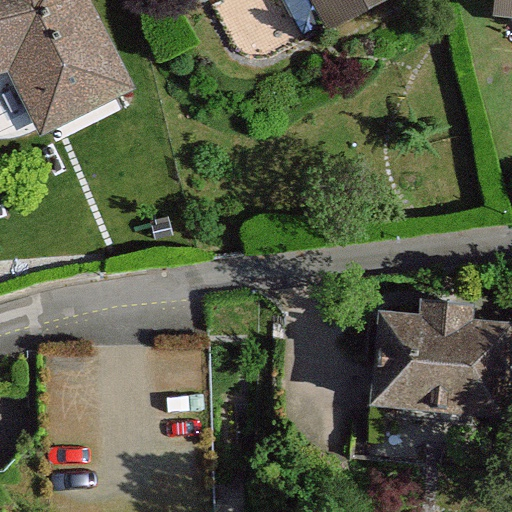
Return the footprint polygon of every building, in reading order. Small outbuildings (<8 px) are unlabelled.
[(0,0),(0,79),(25,73),(60,135),(148,88),(117,27),(102,0),(0,0)] [(215,0),(217,4),(224,0),(322,0),(345,43),(427,0),(215,0)] [(511,0),(497,0),(494,29),(511,30),(511,0)] [(511,314),(413,308),(406,411),(511,418),(511,314)] [(0,473),(0,511),(241,511),(238,460),(0,473)]
